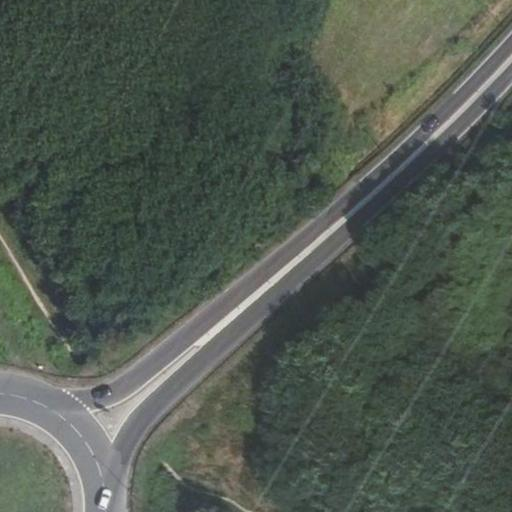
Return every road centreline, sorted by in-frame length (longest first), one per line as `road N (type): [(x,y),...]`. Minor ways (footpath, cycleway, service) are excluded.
road 1 (primary): [(511,41),(361,190),(169,353),(124,388),(64,410)]
road 2 (primary): [(111,488),(124,444),(159,398),(511,71)]
